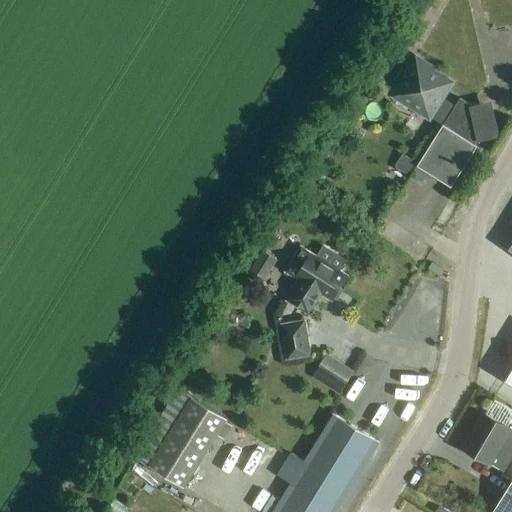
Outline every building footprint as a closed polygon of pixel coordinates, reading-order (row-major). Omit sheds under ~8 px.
[(450,113),(436,105),(450,83),(432,71),(434,69),(416,57),(404,75),(407,77),(395,95),(429,116),(430,116),(443,124),(418,165),(417,166),(428,172),(451,187),(480,141),(478,133),(497,128),(492,109),(474,113),(472,105),(460,98),(450,113)] [(336,109),(332,122),(346,126),(350,113),(336,109)] [(411,176),(417,166),(418,165),(403,155),(396,166),(411,176)] [(362,177),(378,186),(386,172),(370,163),(362,177)] [(417,166),(411,176),(422,182),(428,172),(417,166)] [(345,260),(324,247),(318,257),(311,253),(296,276),(300,279),(288,299),(309,312),(322,292),(332,299),(347,275),(339,270),(345,260)] [(264,286),(279,261),(266,253),(251,278),(264,286)] [(283,327),(287,359),(312,356),(308,323),(283,327)] [(281,387),(311,405),(318,393),(288,375),(281,387)] [(350,382),(337,402),(348,409),(361,389),(350,382)] [(226,417),(192,396),(179,388),(136,456),(183,486),(226,417)] [(460,446),(491,465),(511,429),(511,427),(482,409),(460,446)] [(292,483),(273,511),(336,511),(380,441),(334,414),(305,461),(292,453),(278,474),(292,483)] [(214,475),(225,457),(216,451),(205,469),(214,475)] [(511,511),(511,484),(494,511),(511,511)] [(208,496),(201,511),(214,511),(219,500),(208,496)]
